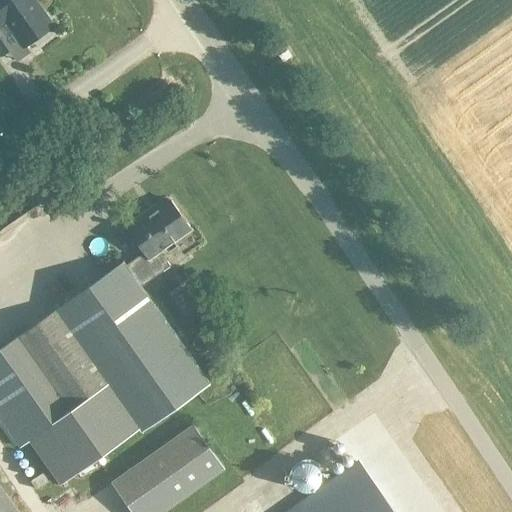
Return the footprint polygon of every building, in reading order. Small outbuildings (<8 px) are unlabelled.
[(21,43),(49,23),(35,3),(36,2),(34,0),(0,0),(0,21),(3,19),(13,33),(14,32),(21,43)] [(143,252),(124,266),(139,287),(170,266),(159,251),(191,229),(170,199),(149,215),(146,211),(125,227),(143,252)] [(33,438),(63,481),(60,483),(61,485),(205,381),(139,287),(124,266),(122,262),(56,309),(17,337),(0,348),(0,418),(20,447),(33,438)] [(193,424),(112,482),(133,511),(162,511),(224,467),(193,424)] [(393,511),(359,463),(289,511),(393,511)] [(0,511),(17,511),(0,487),(0,511)]
